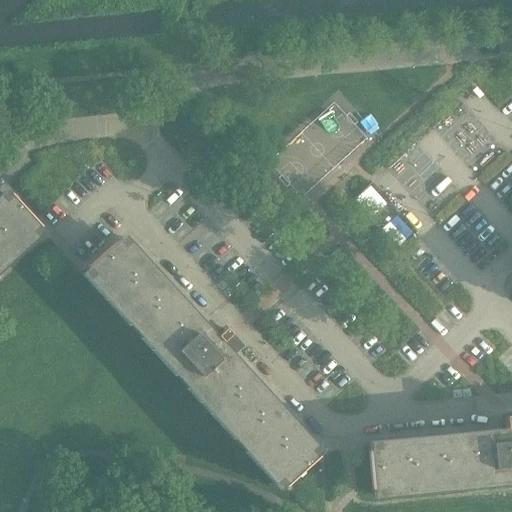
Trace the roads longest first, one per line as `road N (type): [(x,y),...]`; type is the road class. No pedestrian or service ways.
road 1 (unclassified): [(511,46),(225,71),(135,122)]
road 2 (residential): [(359,428),(323,431),(123,205)]
road 3 (residential): [(169,159),(391,400)]
road 4 (residential): [(511,411),(359,428)]
road 5 (unclassified): [(135,122),(48,131),(0,164)]
road 6 (residential): [(491,306),(391,400)]
